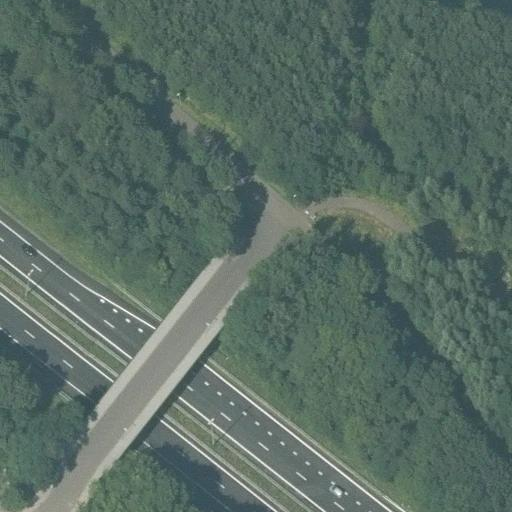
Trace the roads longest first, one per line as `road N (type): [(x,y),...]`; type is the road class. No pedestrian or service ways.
road 1 (trunk): [(343,511),(0,240)]
road 2 (unclassified): [(52,511),(287,221)]
road 3 (unclassified): [(287,221),(375,310),(511,476)]
road 4 (unclassified): [(287,221),(40,0)]
road 5 (trunk): [(0,310),(255,511)]
